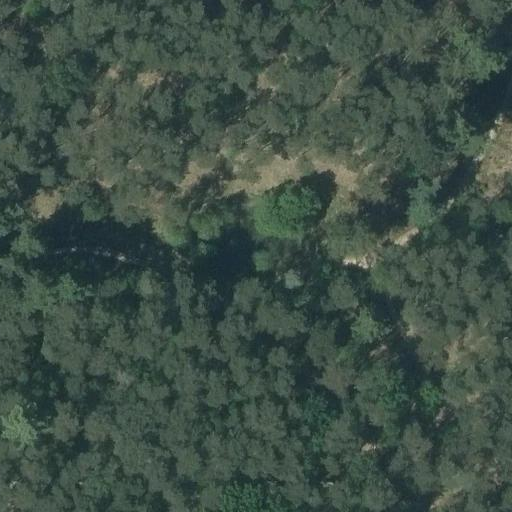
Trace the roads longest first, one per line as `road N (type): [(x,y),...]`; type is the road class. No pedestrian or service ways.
road 1 (track): [(0,269),(87,261),(251,283),(370,266)]
road 2 (track): [(370,266),(450,204),(511,81)]
